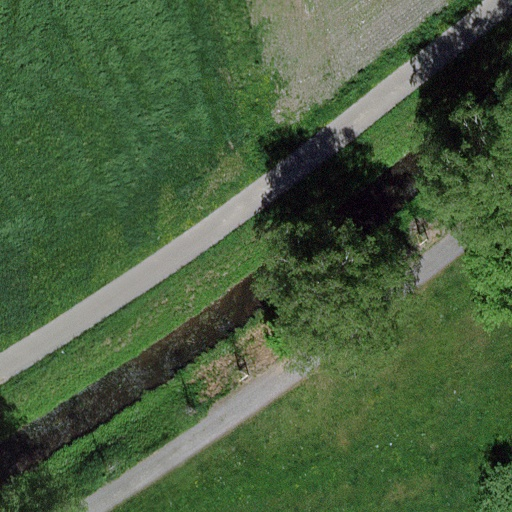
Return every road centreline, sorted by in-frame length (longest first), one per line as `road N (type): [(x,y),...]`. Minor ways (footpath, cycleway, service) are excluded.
road 1 (residential): [(507,0),(163,264),(0,366)]
road 2 (track): [(511,199),(281,379),(80,511)]
